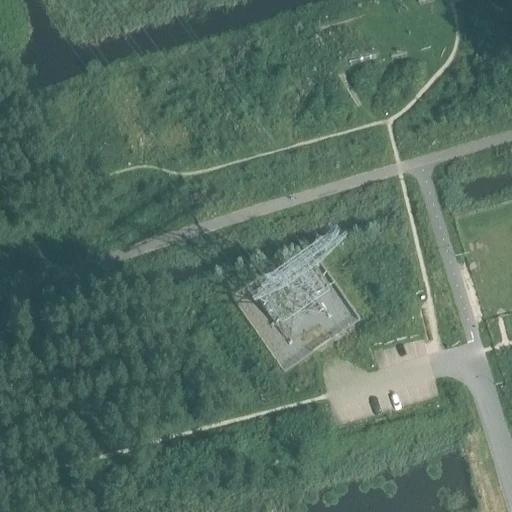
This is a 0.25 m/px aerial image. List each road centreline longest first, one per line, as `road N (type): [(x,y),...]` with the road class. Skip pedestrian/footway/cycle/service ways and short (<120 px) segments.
road 1 (unknown): [(0,276),(70,259),(199,204),(261,198),(511,122)]
road 2 (unclassified): [(511,482),(474,348)]
